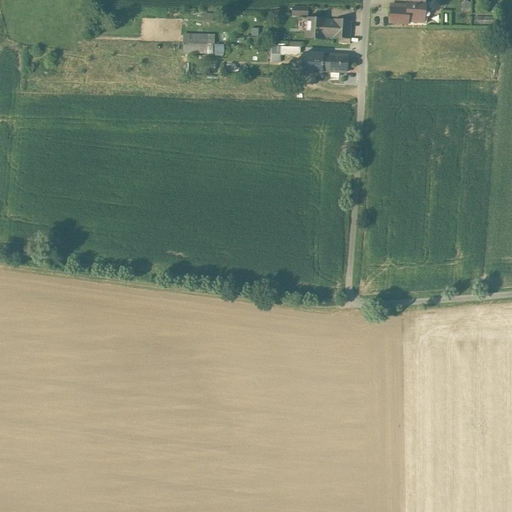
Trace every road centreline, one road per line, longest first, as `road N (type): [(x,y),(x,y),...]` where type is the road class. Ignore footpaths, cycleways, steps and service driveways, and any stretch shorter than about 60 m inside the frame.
road 1 (residential): [(369,0),(348,312),(511,298)]
road 2 (track): [(349,306),(190,296),(0,259)]
